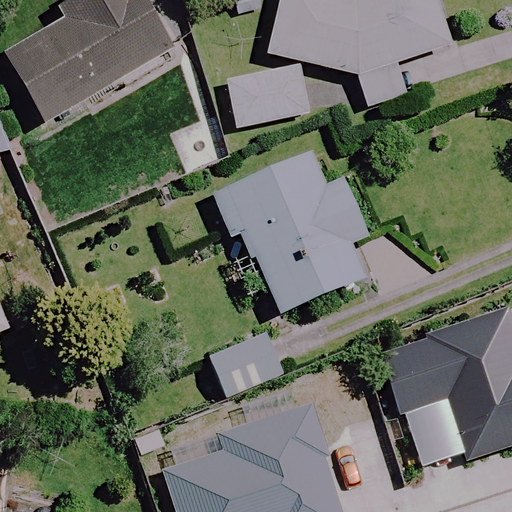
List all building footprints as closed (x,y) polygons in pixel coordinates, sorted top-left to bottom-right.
[(171,59),(137,0),(99,0),(1,55),(43,131),(171,59)] [(444,55),(429,0),(277,0),(264,63),(354,82),(362,113),(403,102),(394,69),(444,55)] [(305,121),(296,73),(225,86),(234,135),(305,121)] [(322,198),(307,161),(211,201),(253,302),(266,296),(277,322),(365,286),(350,250),(369,242),(347,188),(322,198)] [(511,451),(511,315),(377,361),(397,422),(443,407),(464,468),(511,451)] [(283,382),(266,340),(206,364),(222,406),(283,382)] [(441,511),(422,451),(347,475),(358,511),(441,511)]
